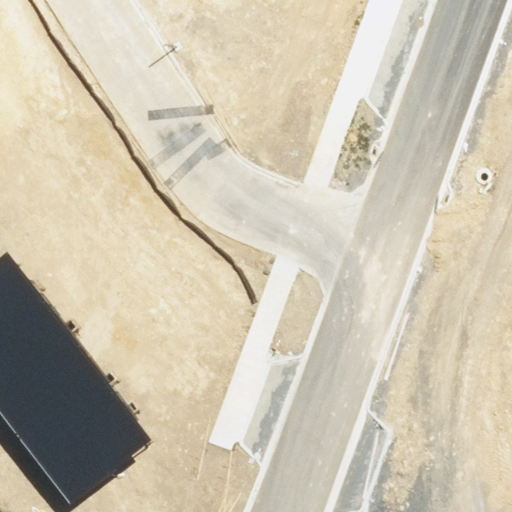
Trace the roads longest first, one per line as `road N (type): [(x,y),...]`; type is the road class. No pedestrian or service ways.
road 1 (residential): [(294,511),(414,193)]
road 2 (residential): [(139,0),(182,45),(414,193)]
road 3 (residential): [(414,193),(483,0)]
